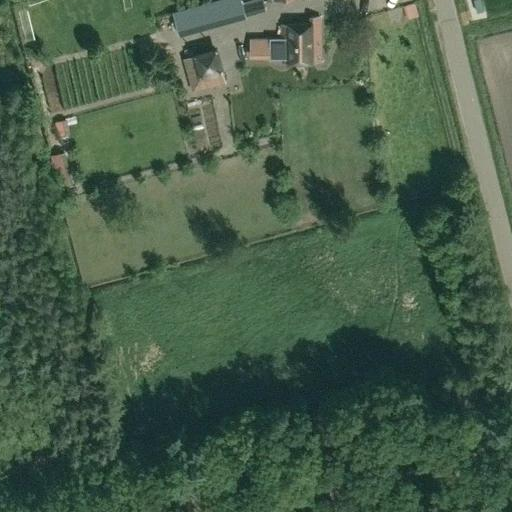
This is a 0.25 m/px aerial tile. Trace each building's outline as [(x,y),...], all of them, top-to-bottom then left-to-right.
[(178,0),(159,0),(166,22),(183,16),(178,0)] [(215,0),(209,2),(215,24),(246,15),(258,12),(255,0),(250,0),(243,2),(242,0),(215,0)] [(420,15),(416,2),(405,5),(408,18),(420,15)] [(283,61),(320,60),(320,23),(282,24),(283,37),(270,37),(271,58),(283,58),(283,61)] [(201,79),(194,55),(184,58),(193,91),(226,82),(224,72),(201,79)] [(268,158),(288,151),(283,137),(263,145),(268,158)]
